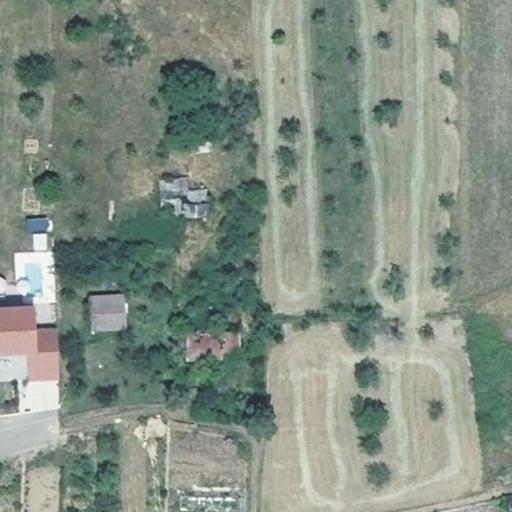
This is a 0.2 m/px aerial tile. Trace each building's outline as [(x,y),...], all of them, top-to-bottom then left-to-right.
[(158,179),(160,200),(187,197),(184,177),(158,179)] [(185,218),(207,216),(205,190),(182,192),(185,218)] [(26,219),(28,233),(49,231),(48,217),(26,219)] [(126,330),(125,293),(88,295),(89,331),(126,330)] [(30,303),(0,304),(0,348),(24,347),(25,374),(56,373),(54,325),(31,326),(30,303)] [(186,333),(186,356),(238,356),(238,332),(186,333)] [(511,511),(511,496),(497,499),(498,511),(511,511)]
